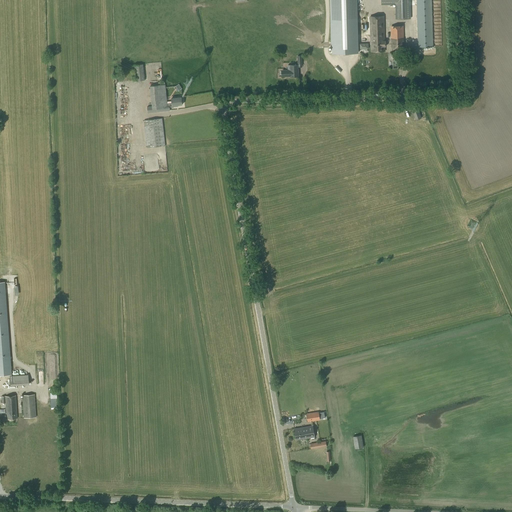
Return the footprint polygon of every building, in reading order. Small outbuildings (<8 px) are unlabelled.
[(357,53),(356,0),(331,0),(332,53),(357,53)] [(395,19),(409,19),(411,19),(410,0),(380,0),(381,5),(395,4),(395,19)] [(416,0),(418,47),(442,46),(441,0),(416,0)] [(384,41),(384,16),(370,16),(371,51),(385,51),(384,47),(385,47),(385,41),(384,41)] [(403,48),(403,26),(391,26),(391,48),(403,48)] [(142,64),(134,65),(136,81),(144,80),(142,64)] [(283,77),(290,77),(298,77),(298,70),(297,70),(297,65),(290,65),(290,66),(287,66),(288,70),(283,70),(283,77)] [(147,107),(148,113),(170,110),(170,107),(176,107),(176,105),(182,105),(181,97),(171,98),(172,104),(167,104),(165,84),(165,82),(158,83),(158,85),(150,86),(152,106),(147,107)] [(418,110),(412,112),(415,120),(421,118),(418,110)] [(147,148),(165,146),(162,118),(144,121),(147,148)] [(5,282),(0,281),(0,375),(11,375),(5,282)] [(28,374),(9,376),(10,386),(29,384),(28,374)] [(34,394),(22,395),(24,418),(35,417),(34,394)] [(16,396),(1,396),(1,403),(5,403),(6,413),(0,413),(0,417),(5,418),(5,417),(6,417),(6,419),(17,418),(16,396)] [(318,413),(318,412),(306,414),(308,422),(319,420),(319,419),(324,418),(323,412),(318,413)] [(296,440),(315,437),(313,426),(294,429),(296,440)] [(355,449),(363,447),(361,435),(353,437),(355,449)] [(326,442),(326,441),(310,444),(311,449),(327,447),(326,446),(328,446),(327,442),(326,442)]
